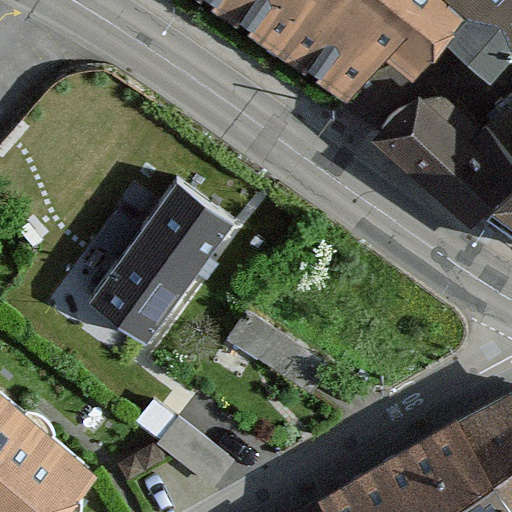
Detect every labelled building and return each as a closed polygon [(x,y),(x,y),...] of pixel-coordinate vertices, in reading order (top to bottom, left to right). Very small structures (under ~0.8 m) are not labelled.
[(454,0),(221,0),(350,87),(389,42),(408,57),(437,20),(454,0)] [(511,0),(454,0),(437,20),(494,71),(511,49),(511,0)] [(511,99),(474,132),(455,108),(441,97),(422,97),(404,104),(391,113),(384,122),(382,130),(384,137),(438,176),(437,179),(476,212),(498,191),(511,200),(511,99)] [(232,216),(175,175),(88,296),(145,337),(232,216)] [(326,359),(247,307),(228,334),(308,386),(326,359)] [(178,406),(155,388),(138,409),(161,427),(178,406)] [(0,389),(0,511),(47,511),(88,464),(0,389)] [(511,511),(511,391),(458,420),(381,464),(324,500),(304,511),(511,511)] [(228,452),(178,413),(158,439),(209,478),(228,452)]
